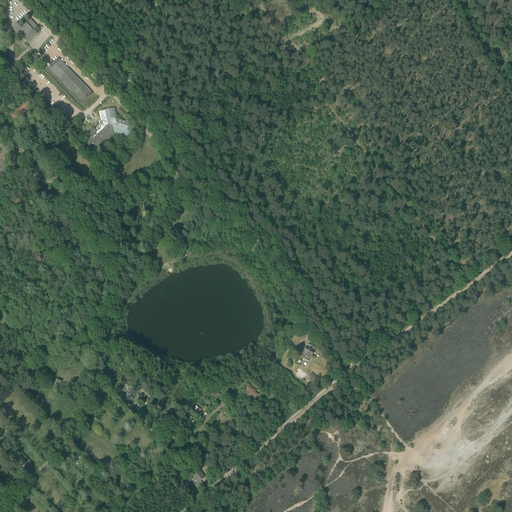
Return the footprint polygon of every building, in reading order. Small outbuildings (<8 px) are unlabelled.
[(20,35),(19,35),(26,43),(32,37),(30,35),(35,31),(34,30),(37,27),(30,20),(22,28),(17,23),(13,27),(20,35)] [(46,70),(81,106),(93,94),(90,91),(60,60),(58,58),(46,70)] [(9,115),(16,122),(28,110),(27,109),(32,105),(26,99),(9,115)] [(129,126),(129,123),(116,119),(114,109),(99,112),(101,121),(99,121),(99,123),(100,124),(94,130),(92,128),(86,133),(89,136),(81,143),(91,153),(114,132),(126,136),(131,138),(134,128),(129,126)] [(307,346),(304,352),(306,353),(303,359),(308,362),(307,363),(307,364),(316,349),(311,345),(309,348),(307,346)] [(112,372),(107,376),(114,383),(118,379),(112,372)] [(253,389),(253,390),(249,386),(246,389),(245,390),(248,393),(247,393),(250,396),(251,398),(252,397),(255,399),(258,394),(255,391),(253,389)] [(209,395),(216,399),(219,394),(212,390),(209,395)] [(208,407),(211,403),(202,396),(199,401),(208,407)] [(199,416),(203,411),(193,404),(190,409),(199,416)] [(218,413),(229,422),(231,419),(220,410),(218,413)] [(188,415),(186,421),(194,425),(197,419),(188,415)] [(22,461),(20,463),(24,468),(30,462),(26,457),(24,459),(23,458),(25,456),(21,453),(15,458),(18,462),(21,460),(22,461)] [(205,478),(199,472),(193,477),(198,482),(195,484),(198,488),(203,484),(201,481),(205,478)]
